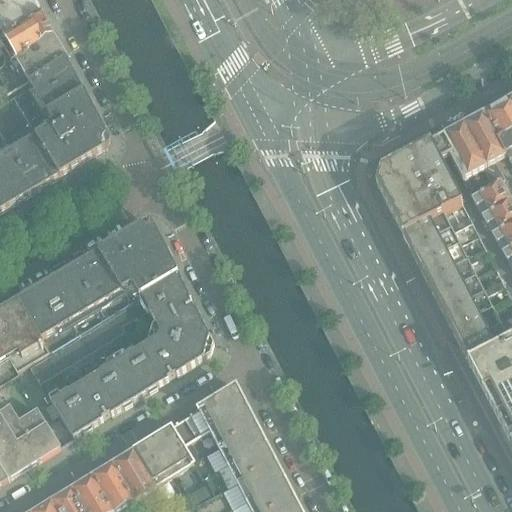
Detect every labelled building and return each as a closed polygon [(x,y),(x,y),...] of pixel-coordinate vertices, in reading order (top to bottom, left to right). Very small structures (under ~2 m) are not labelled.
[(0,15),(25,0),(3,0),(0,2),(0,15)] [(0,43),(43,19),(33,0),(25,0),(0,15),(0,43)] [(52,36),(50,33),(43,19),(0,43),(0,54),(5,62),(4,70),(54,41),(52,36)] [(11,97),(67,63),(54,41),(4,70),(0,72),(0,80),(3,86),(11,97)] [(0,217),(104,155),(102,152),(105,143),(107,142),(107,143),(108,142),(67,63),(11,97),(3,86),(0,87),(0,88),(7,100),(0,104),(0,217)] [(511,102),(496,111),(482,118),(482,119),(483,120),(505,159),(504,160),(505,161),(506,160),(510,165),(511,164),(511,102)] [(505,159),(483,120),(482,119),(482,118),(481,119),(445,139),(455,157),(450,161),(462,184),(484,173),(492,189),(501,185),(504,183),(495,166),(503,162),(505,161),(504,160),(505,159)] [(463,209),(440,165),(450,161),(455,157),(445,139),(381,174),(377,189),(403,239),(444,218),(463,209)] [(511,204),(511,203),(501,185),(492,189),(471,200),(476,209),(481,218),(483,221),(511,204)] [(511,229),(511,204),(483,221),(486,227),(491,236),(494,240),(511,229)] [(411,255),(452,234),(453,236),(472,227),(469,221),(450,231),(444,218),(403,239),(411,255)] [(511,253),(511,229),(494,240),(504,258),(511,253)] [(51,358),(140,302),(178,279),(156,235),(153,237),(144,234),(143,230),(107,251),(108,252),(102,256),(102,255),(46,288),(47,289),(42,292),(41,291),(39,292),(38,292),(18,305),(49,358),(50,357),(51,358)] [(419,271),(460,250),(453,236),(452,234),(411,255),(419,271)] [(428,287),(469,266),(470,268),(489,259),(486,253),(467,262),(460,250),(419,271),(428,287)] [(436,303),(477,282),(470,268),(469,266),(428,287),(436,303)] [(124,336),(121,330),(149,315),(160,337),(160,339),(211,353),(213,346),(196,313),(194,314),(186,297),(187,296),(178,279),(140,302),(141,304),(30,372),(40,388),(124,336)] [(444,319),(485,298),(487,300),(505,290),(502,285),(483,294),(477,282),(436,303),(444,319)] [(493,314),(487,300),(485,298),(444,319),(453,335),(493,314)] [(49,358),(18,305),(16,306),(16,307),(11,310),(8,311),(7,312),(0,316),(0,342),(12,362),(9,364),(17,377),(40,363),(49,358)] [(461,351),(502,330),(503,332),(511,327),(511,320),(500,326),(493,314),(453,335),(461,351)] [(469,367),(510,346),(503,332),(502,330),(461,351),(469,367)] [(177,380),(209,361),(211,353),(160,339),(159,342),(113,370),(136,406),(158,392),(156,390),(166,384),(176,378),(177,380)] [(0,369),(9,364),(12,362),(0,342),(0,369)] [(511,345),(510,346),(469,367),(477,382),(511,449),(511,345)] [(112,420),(136,406),(113,370),(52,408),(74,443),(92,432),(91,430),(101,424),(111,419),(112,420)] [(248,413),(242,402),(236,391),(200,414),(209,433),(248,413)] [(61,452),(38,414),(19,425),(10,410),(0,416),(0,471),(8,485),(61,452)] [(218,451),(257,431),(248,413),(209,433),(210,435),(218,451)] [(200,414),(187,422),(200,441),(210,435),(209,433),(200,414)] [(187,422),(171,432),(184,451),(200,441),(187,422)] [(228,469),(266,449),(257,431),(218,451),(228,469)] [(194,467),(184,451),(171,432),(153,442),(176,479),(194,467)] [(176,479),(153,442),(135,454),(134,455),(134,454),(133,455),(156,491),(176,479)] [(237,487),(276,467),(266,449),(228,469),(237,487)] [(156,491),(133,455),(114,467),(136,503),(156,491)] [(136,503),(114,467),(93,479),(113,511),(128,511),(127,509),(136,503)] [(246,505),(285,485),(276,467),(237,487),(246,505)] [(0,489),(8,485),(0,471),(0,489)] [(113,511),(93,479),(73,492),(85,511),(113,511)] [(250,511),(277,511),(295,503),(285,485),(246,505),(250,511)] [(85,511),(73,492),(52,504),(56,511),(85,511)] [(298,511),(295,503),(277,511),(298,511)]
